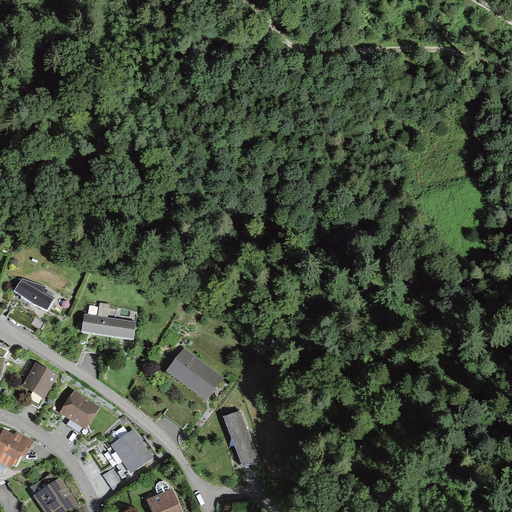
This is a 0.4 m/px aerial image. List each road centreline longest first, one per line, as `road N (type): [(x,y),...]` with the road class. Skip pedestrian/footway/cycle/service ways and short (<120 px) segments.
road 1 (track): [(511,429),(477,406),(382,284),(327,250),(266,228),(0,226)]
road 2 (track): [(258,0),(274,34),(296,48),(437,48),(511,74)]
road 3 (residential): [(203,492),(144,421),(0,326)]
road 4 (residential): [(0,415),(45,439),(70,465),(92,511)]
